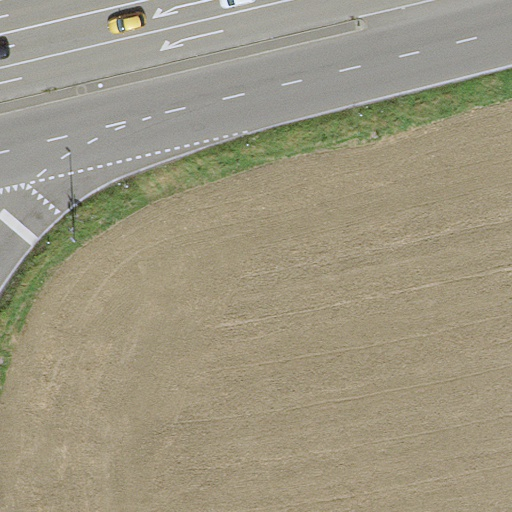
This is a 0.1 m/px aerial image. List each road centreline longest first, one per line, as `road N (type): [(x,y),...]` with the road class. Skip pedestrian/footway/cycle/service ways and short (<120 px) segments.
road 1 (secondary): [(78,125),(511,25)]
road 2 (secondary): [(208,0),(0,49)]
